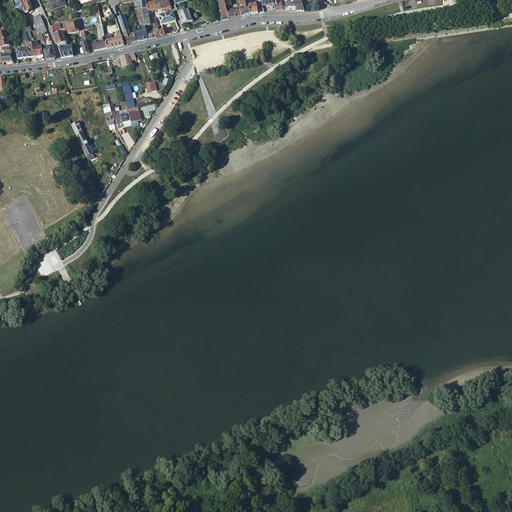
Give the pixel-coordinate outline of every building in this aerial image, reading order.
[(23,1),(22,0),(21,0),(19,1),(26,16),(27,13),(28,12),(25,6),(23,1)] [(24,0),(23,1),(25,6),(28,12),(32,9),(29,1),(30,0),(24,0)] [(51,0),(48,1),(51,11),(66,6),(64,0),(51,0)] [(141,0),(136,1),(138,10),(141,9),(147,8),(146,4),(147,3),(146,0),(141,0)] [(149,0),(146,0),(147,3),(146,4),(147,8),(148,12),(151,11),(152,11),(156,10),(154,2),(150,3),(149,0)] [(161,0),(160,0),(154,0),(154,2),(156,10),(157,10),(159,9),(163,8),(161,0)] [(160,0),(161,0),(163,8),(165,11),(168,9),(169,10),(172,9),(170,6),(168,0),(160,0)] [(223,0),(217,2),(222,20),(228,19),(226,11),(233,9),(232,6),(230,0),(223,0)] [(239,7),(239,8),(240,16),(243,15),(248,14),(250,14),(250,8),(249,5),(249,3),(245,4),(244,0),(240,0),(243,7),(239,7)] [(18,12),(22,22),(26,16),(19,1),(14,4),(18,12)] [(273,4),(275,11),(283,10),(282,4),(280,4),(279,1),(273,2),(273,4)] [(282,4),(283,10),(286,10),(286,11),(293,12),(295,11),(295,2),(282,4)] [(303,11),(304,11),(301,2),(295,2),(295,11),(297,11),(301,11),(303,11)] [(254,14),(258,13),(256,4),(249,5),(250,8),(250,14),(254,14)] [(226,11),(228,19),(233,18),(238,17),(240,16),(239,8),(236,9),(233,9),(226,11)] [(138,28),(141,41),(148,39),(145,26),(142,17),(141,9),(138,10),(136,10),(140,27),(138,28)] [(112,16),(111,14),(106,15),(105,10),(99,11),(99,12),(100,15),(101,19),(105,18),(110,17),(112,16)] [(178,12),(182,24),(191,22),(188,10),(185,10),(178,12)] [(176,21),(173,13),(158,17),(161,25),(176,21)] [(123,15),(117,17),(121,28),(122,29),(127,27),(123,15)] [(45,27),(40,16),(33,19),(36,29),(41,28),(45,27)] [(153,24),(152,18),(149,19),(148,16),(142,17),(145,26),(148,25),(152,24),(153,24)] [(157,26),(155,18),(152,18),(153,24),(153,25),(154,29),(154,31),(156,37),(164,35),(163,31),(161,25),(157,26)] [(65,24),(67,31),(68,34),(79,32),(76,21),(65,24)] [(25,29),(22,22),(17,24),(19,29),(21,33),(23,40),(24,45),(21,45),(22,49),(16,50),(17,60),(29,58),(27,49),(30,48),(29,44),(26,33),(25,29)] [(148,39),(156,37),(154,31),(149,32),(149,30),(148,25),(145,26),(148,39)] [(127,27),(122,29),(127,45),(132,44),(129,33),(129,31),(127,27)] [(45,38),(41,28),(36,29),(41,39),(43,48),(46,47),(46,46),(43,38),(45,38)] [(129,33),(132,44),(141,41),(138,28),(136,28),(132,29),(133,33),(131,34),(131,33),(129,33)] [(106,44),(105,38),(103,30),(96,30),(99,42),(92,44),(93,52),(107,49),(106,44)] [(124,45),(122,38),(122,36),(120,30),(117,31),(119,38),(112,40),(106,41),(105,38),(106,44),(107,49),(124,45)] [(3,51),(10,50),(6,32),(5,31),(2,32),(0,32),(0,46),(1,52),(3,51)] [(62,32),(53,34),(55,40),(64,37),(62,32)] [(66,44),(64,37),(55,40),(57,46),(66,44)] [(83,54),(89,53),(85,39),(80,41),(83,54)] [(34,43),(36,56),(36,58),(38,59),(42,59),(43,57),(43,55),(41,46),(38,47),(37,42),(34,43)] [(27,49),(29,58),(36,56),(34,43),(29,44),(30,48),(27,49)] [(66,44),(57,46),(61,58),(68,57),(73,56),(72,49),(68,50),(66,44)] [(47,50),(44,50),(46,60),(54,59),(56,57),(53,48),(51,49),(49,49),(47,50)] [(2,63),(12,62),(10,50),(3,51),(4,55),(1,56),(2,63)] [(120,57),(123,67),(133,64),(131,60),(129,55),(120,57)] [(127,82),(122,83),(127,110),(128,111),(134,109),(129,86),(128,87),(127,82)] [(134,109),(128,111),(128,112),(130,123),(143,119),(141,107),(134,109)] [(114,125),(116,128),(124,126),(122,123),(121,114),(120,111),(115,113),(114,111),(111,112),(112,114),(114,125)] [(107,126),(114,125),(112,114),(111,112),(108,113),(109,119),(108,119),(107,115),(105,116),(106,119),(107,126)] [(122,123),(124,126),(130,124),(130,123),(128,112),(121,114),(122,123)] [(75,116),(68,119),(87,157),(92,155),(82,133),(83,133),(80,128),(81,127),(75,116)] [(121,146),(118,147),(122,155),(126,153),(122,145),(121,146)]
